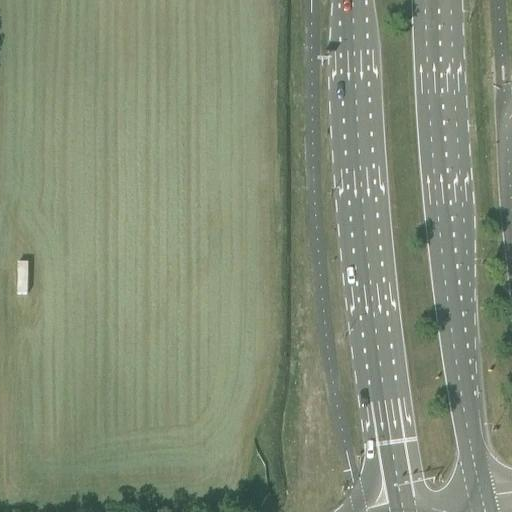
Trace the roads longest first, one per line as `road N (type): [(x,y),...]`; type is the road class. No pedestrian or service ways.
road 1 (primary): [(351,0),(370,294),(401,511)]
road 2 (primary): [(483,500),(462,372),(430,0)]
